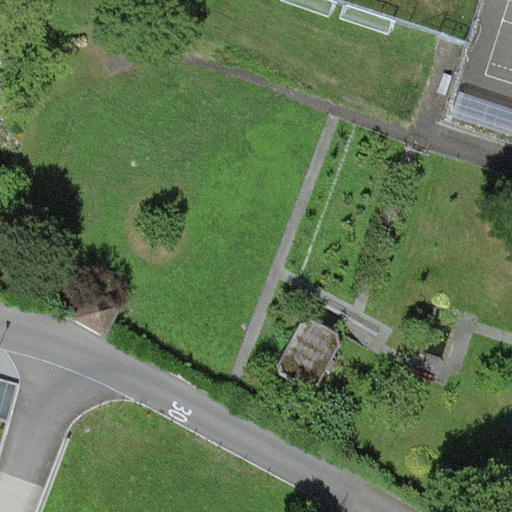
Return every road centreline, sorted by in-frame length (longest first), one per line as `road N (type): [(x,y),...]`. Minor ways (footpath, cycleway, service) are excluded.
road 1 (residential): [(375,511),(137,377),(45,335),(0,326)]
road 2 (unknown): [(45,335),(0,505)]
